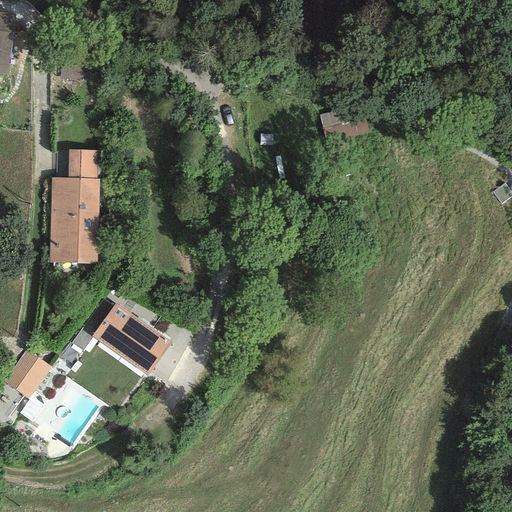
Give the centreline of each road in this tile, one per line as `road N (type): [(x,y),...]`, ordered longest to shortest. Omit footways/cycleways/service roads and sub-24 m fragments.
road 1 (track): [(193,81),(327,98),(394,118),(484,157),(511,179)]
road 2 (track): [(511,313),(474,435),(466,511)]
